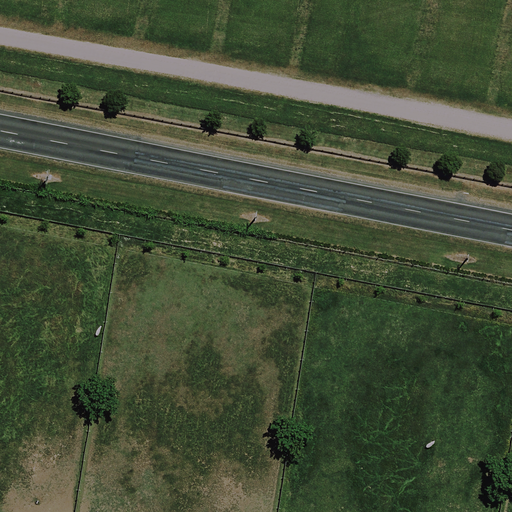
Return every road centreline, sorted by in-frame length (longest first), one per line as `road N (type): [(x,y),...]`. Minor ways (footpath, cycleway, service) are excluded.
road 1 (tertiary): [(0,134),(511,233)]
road 2 (track): [(511,129),(0,35)]
